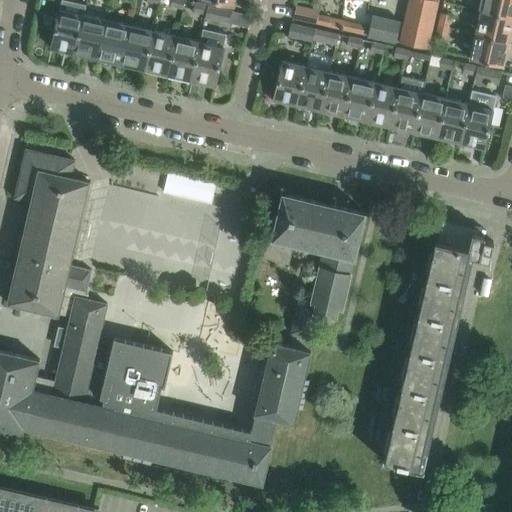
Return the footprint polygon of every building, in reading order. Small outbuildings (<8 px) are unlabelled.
[(374,0),(374,15),(401,17),(402,0),(374,0)] [(427,49),(438,1),(435,0),(409,0),(400,43),(427,49)] [(511,0),(482,0),(485,0),(482,11),(511,17),(511,0)] [(206,13),(208,6),(196,3),(194,10),(206,13)] [(347,4),(345,14),(367,20),(370,9),(347,4)] [(228,23),(231,11),(208,6),(206,13),(205,18),(228,23)] [(316,23),(318,13),(319,11),(295,6),(292,18),(316,23)] [(74,52),(83,13),(59,8),(50,47),(74,52)] [(508,41),(511,23),(511,17),(482,11),(477,34),(508,41)] [(452,14),(442,12),(439,25),(449,28),(452,14)] [(98,58),(107,18),(83,13),(74,52),(98,58)] [(341,29),(342,19),(318,13),(316,23),(341,29)] [(372,15),(367,35),(395,42),(400,21),(372,15)] [(121,63),(130,24),(107,18),(98,58),(121,63)] [(354,21),(342,19),(341,29),(352,31),(354,21)] [(312,37),(314,29),(291,23),(288,35),(312,41),(313,37),(312,37)] [(144,68),(153,29),(130,24),(121,63),(144,68)] [(446,39),(449,28),(439,25),(436,36),(446,39)] [(167,74),(176,34),(153,29),(144,68),(167,74)] [(339,35),(314,29),(312,37),(313,37),(337,43),(339,35)] [(191,79),(200,40),(176,34),(167,74),(191,79)] [(502,65),(508,41),(477,34),(471,58),(502,65)] [(359,47),(361,38),(349,36),(347,44),(359,47)] [(214,85),(224,45),(200,40),(191,79),(214,85)] [(383,52),(385,44),(373,41),(370,50),(383,52)] [(407,58),(409,49),(396,46),(394,55),(407,58)] [(453,69),(455,60),(442,57),(440,65),(453,69)] [(297,104),(306,64),(282,59),(273,98),(297,104)] [(476,74),(478,65),(465,62),(463,71),(476,74)] [(320,109),(329,70),(306,64),(297,104),(320,109)] [(499,83),(501,71),(502,70),(478,65),(476,74),(474,82),(488,86),(489,80),(499,83)] [(343,114),(353,75),(329,70),(320,109),(343,114)] [(422,92),(423,92),(426,80),(402,74),(400,86),(399,86),(390,125),(413,131),(422,92)] [(367,120),(376,81),(353,75),(343,114),(367,120)] [(390,125),(399,86),(376,81),(367,120),(390,125)] [(470,102),(469,102),(460,141),(484,147),(496,95),(472,89),(470,102)] [(446,97),(423,92),(422,92),(413,131),(437,136),(446,97)] [(460,141),(469,102),(446,97),(437,136),(460,141)] [(98,342),(107,303),(84,297),(86,290),(85,290),(90,269),(70,264),(89,180),(71,176),(74,160),(26,148),(15,197),(31,201),(7,303),(58,314),(59,313),(70,316),(56,380),(35,375),(39,359),(0,349),(0,427),(22,432),(23,426),(187,465),(262,483),(267,465),(272,443),(270,443),(276,418),(293,422),(311,350),(310,349),(310,350),(308,350),(271,341),(270,345),(254,413),(250,430),(155,407),(161,385),(164,386),(172,351),(113,336),(111,345),(98,342)] [(212,202),(216,185),(217,180),(169,169),(164,191),(212,202)] [(355,257),(366,211),(282,191),(272,235),(262,233),(256,255),(289,263),(294,243),(324,250),(321,266),(320,265),(311,301),(308,300),(306,307),(297,305),(291,332),(311,337),(308,350),(310,350),(310,349),(312,337),(314,337),(318,320),(328,322),(336,317),(338,308),(343,309),(351,273),(351,272),(354,257),(355,257)] [(473,255),(480,257),(489,259),(493,240),(484,238),(485,235),(480,233),(481,226),(441,217),(436,240),(435,240),(384,461),(423,470),(473,255)] [(257,345),(259,331),(228,327),(226,341),(257,345)] [(101,511),(102,509),(0,485),(0,511),(101,511)]
